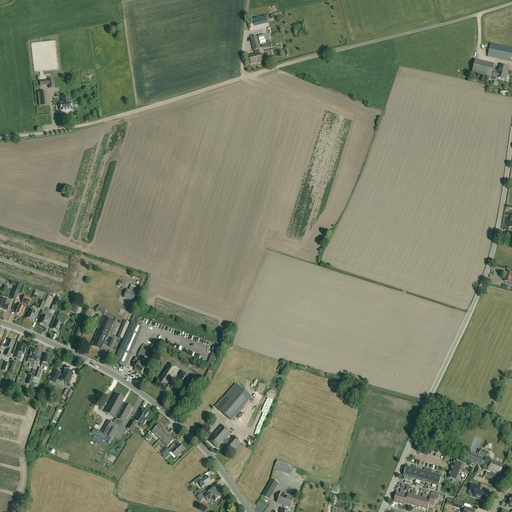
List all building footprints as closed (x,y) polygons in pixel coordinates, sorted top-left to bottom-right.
[(266,16),(253,19),(254,25),(268,22),(266,16)] [(264,35),(258,36),(259,42),(260,42),(260,46),(267,44),(266,40),(265,40),(264,35)] [(255,51),(256,54),(260,53),(259,50),(260,50),(257,37),(251,38),(254,51),(255,51)] [(511,48),(490,44),(488,57),(510,62),(511,53),(511,48)] [(262,62),(260,53),(256,54),(249,56),(251,64),(262,62)] [(492,78),(494,64),(475,60),(471,77),(487,80),(488,77),(492,78)] [(492,77),(497,78),(496,78),(505,80),(506,76),(507,76),(507,75),(509,76),(511,76),(511,72),(510,72),(510,73),(508,72),(509,67),(499,65),(498,73),(493,72),(492,77)] [(55,87),(54,82),(53,82),(53,80),(39,81),(40,86),(49,85),(49,89),(54,88),(54,87),(55,87)] [(61,111),(72,110),(71,103),(69,103),(68,97),(62,97),(62,104),(60,104),(61,111)] [(131,283),(127,282),(130,275),(126,273),(121,286),(125,287),(126,286),(129,287),(131,283)] [(15,287),(10,300),(15,302),(19,292),(21,285),(16,283),(15,287)] [(34,295),(41,298),(43,293),(36,290),(34,295)] [(123,298),(133,302),(136,293),(126,290),(123,298)] [(18,306),(15,314),(16,314),(16,315),(18,315),(21,316),(23,312),(23,313),(25,309),(24,309),(24,308),(26,308),(27,305),(28,306),(31,299),(25,297),(23,303),(22,305),(19,304),(18,306)] [(10,302),(3,299),(0,307),(0,308),(7,311),(9,305),(10,302)] [(70,311),(76,313),(78,307),(72,305),(70,311)] [(99,305),(97,310),(102,312),(104,313),(106,308),(99,305)] [(35,313),(36,310),(31,308),(26,318),(33,321),(36,313),(35,313)] [(42,316),(39,324),(40,324),(40,325),(42,326),(43,325),(45,326),(48,319),(50,319),(52,315),(42,311),(40,315),(42,316)] [(55,322),(52,329),(53,329),(53,330),(55,331),(58,332),(61,325),(63,326),(66,320),(65,319),(67,315),(60,312),(55,322)] [(102,345),(103,345),(106,347),(110,349),(114,340),(110,338),(107,344),(104,342),(110,331),(108,330),(109,328),(111,328),(114,322),(104,317),(94,340),(91,346),(100,350),(102,345)] [(125,321),(118,338),(123,340),(130,323),(125,321)] [(142,328),(131,323),(114,361),(120,364),(119,365),(125,367),(142,328)] [(11,350),(14,343),(8,340),(5,347),(8,349),(6,353),(6,352),(4,356),(11,359),(13,355),(10,354),(11,350)] [(17,352),(14,352),(13,357),(20,359),(22,354),(25,355),(26,351),(24,351),(26,347),(20,345),(17,352)] [(143,358),(146,351),(141,349),(138,355),(143,358)] [(34,350),(33,351),(31,350),(28,360),(31,360),(29,367),(33,369),(33,370),(36,371),(37,368),(39,363),(36,362),(39,352),(37,352),(37,351),(34,350)] [(51,357),(45,355),(42,363),(41,366),(47,368),(48,365),(51,357)] [(147,365),(136,358),(132,363),(136,366),(134,369),(135,369),(134,370),(134,371),(136,372),(137,372),(137,371),(141,374),(147,365)] [(179,370),(169,364),(158,380),(154,385),(165,393),(169,387),(168,386),(179,370)] [(72,370),(71,370),(69,369),(68,369),(66,367),(65,367),(65,368),(63,372),(64,373),(63,375),(60,374),(60,373),(54,370),(49,381),(55,384),(59,375),(62,376),(60,380),(68,384),(72,376),(72,377),(74,372),(75,372),(75,371),(74,371),(72,370)] [(209,381),(214,371),(209,369),(204,378),(209,381)] [(181,386),(188,376),(181,371),(174,381),(181,386)] [(236,384),(222,399),(215,407),(231,421),(252,398),(236,384)] [(121,404),(123,399),(115,394),(111,401),(104,413),(124,423),(132,408),(124,404),(123,405),(121,404)] [(147,413),(142,410),(135,421),(143,426),(146,421),(143,419),(147,413)] [(107,421),(100,433),(105,436),(107,432),(112,423),(107,421)] [(131,431),(136,423),(132,421),(127,429),(131,431)] [(161,429),(158,426),(152,432),(160,439),(167,432),(165,429),(163,431),(161,429)] [(232,452),(241,443),(233,436),(228,442),(226,440),(231,434),(221,426),(213,435),(213,436),(209,441),(217,449),(223,442),(226,445),(225,446),(232,452)] [(160,439),(168,447),(173,441),(170,437),(170,438),(168,436),(170,434),(167,432),(160,439)] [(174,449),(172,447),(167,452),(170,455),(174,459),(176,457),(177,457),(184,450),(179,445),(174,449)] [(479,455),(487,458),(489,453),(481,450),(479,455)] [(486,459),(469,453),(466,460),(483,467),(486,459)] [(293,467),(277,460),(274,468),(290,475),(293,467)] [(452,466),(462,470),(465,464),(455,460),(452,466)] [(504,466),(492,461),(488,470),(493,472),(492,475),(487,473),(485,477),(494,480),(496,476),(495,476),(496,474),(500,475),(504,466)] [(452,466),(450,472),(460,476),(462,470),(452,466)] [(412,468),(406,467),(403,477),(409,478),(412,468)] [(418,470),(412,468),(409,478),(415,480),(418,470)] [(424,472),(418,470),(415,480),(421,482),(424,472)] [(421,482),(427,483),(430,473),(424,472),(421,482)] [(457,482),(460,476),(450,472),(448,478),(457,482)] [(436,475),(430,473),(427,483),(433,485),(436,475)] [(441,477),(436,475),(433,485),(438,486),(441,477)] [(210,481),(211,481),(211,480),(210,478),(209,478),(208,478),(207,477),(202,481),(200,478),(194,482),(196,485),(198,483),(202,489),(211,483),(210,481)] [(271,479),(262,496),(269,500),(278,483),(271,479)] [(481,487),(471,485),(470,490),(474,492),(473,497),(484,500),(487,493),(480,491),(481,487)] [(214,488),(208,493),(208,494),(204,497),(208,501),(212,498),(214,502),(221,497),(214,488)] [(400,490),(399,494),(396,493),(393,502),(399,504),(403,491),(400,490)] [(405,491),(403,491),(399,504),(405,506),(405,504),(407,496),(404,495),(405,491)] [(408,494),(407,496),(405,504),(411,505),(414,492),(412,491),(411,495),(408,494)] [(277,502),(291,507),(293,502),(297,504),(299,499),(281,492),(277,502)] [(417,492),(414,492),(411,505),(416,507),(419,497),(416,496),(417,492)] [(422,498),(419,497),(416,507),(422,508),(425,495),(423,494),(422,498)] [(430,500),(428,505),(434,507),(435,501),(437,502),(439,496),(431,494),(431,495),(430,500)] [(428,495),(425,495),(422,508),(427,510),(428,505),(430,500),(427,499),(428,495)] [(462,509),(462,510),(465,510),(464,511),(474,511),(475,511),(462,507),(463,504),(454,502),(453,507),(462,509)]
